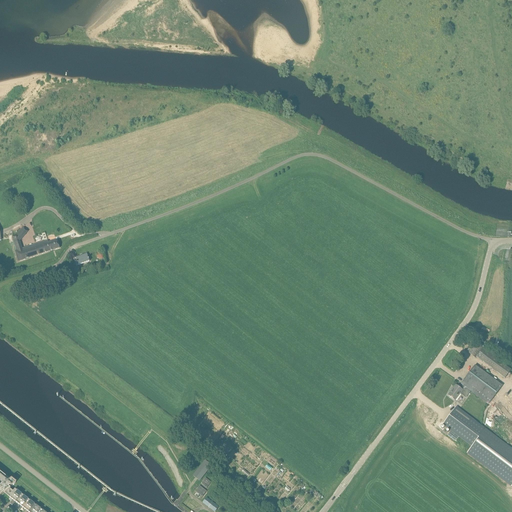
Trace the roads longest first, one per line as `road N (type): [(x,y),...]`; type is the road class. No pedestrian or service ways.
road 1 (unclassified): [(323,511),(466,321),(493,240),(511,240)]
road 2 (track): [(284,511),(215,452),(169,445)]
